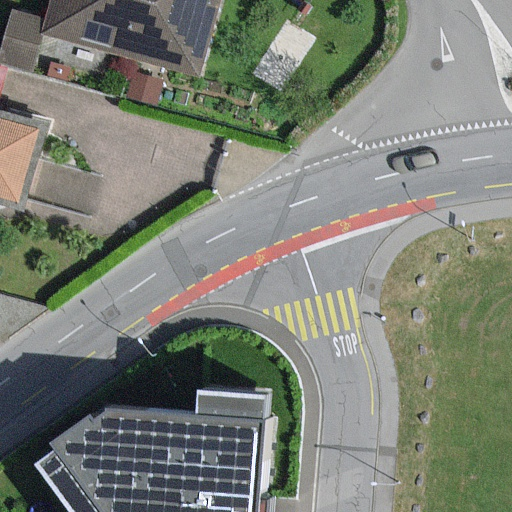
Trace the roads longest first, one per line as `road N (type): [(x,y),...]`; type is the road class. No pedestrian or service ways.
road 1 (tertiary): [(297,204),(176,261),(0,386)]
road 2 (residential): [(297,204),(336,362),(343,511)]
road 3 (tertiary): [(297,204),(464,165)]
road 4 (residential): [(451,0),(462,39),(464,165)]
